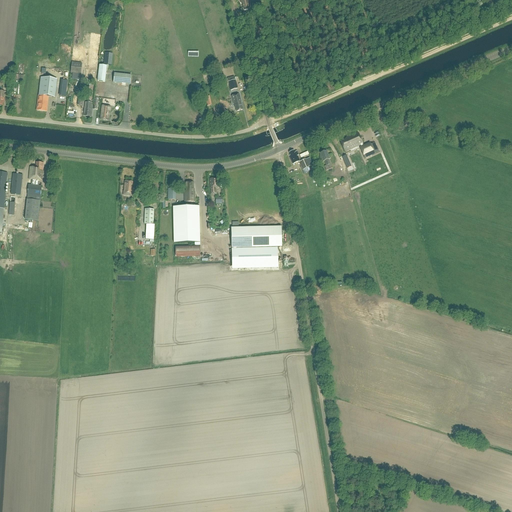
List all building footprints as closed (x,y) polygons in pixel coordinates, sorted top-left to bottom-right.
[(251,9),(248,0),(240,0),(241,1),(242,1),(244,10),(251,9)] [(105,56),(104,65),(112,66),(112,57),(105,56)] [(82,64),(72,63),(71,73),(81,74),(82,64)] [(107,67),(99,66),(97,81),(105,82),(107,67)] [(131,76),(114,74),(113,83),(130,85),(131,76)] [(57,79),(40,78),(37,111),(46,112),(48,97),(55,97),(57,79)] [(234,80),(234,78),(230,79),(231,81),(228,82),(230,91),(237,89),(235,80),(234,80)] [(241,103),(239,95),(231,97),(234,105),(236,112),(243,110),(241,103)] [(93,104),(85,103),(83,117),(91,118),(93,104)] [(110,107),(102,106),(100,120),(108,121),(110,107)] [(363,145),(358,133),(347,137),(345,140),(340,142),(344,152),(363,145)] [(374,154),(370,145),(360,149),(364,158),(374,154)] [(294,153),(294,151),(289,153),(290,156),(289,157),(293,166),(299,164),(303,174),(310,171),(305,160),(300,162),(297,156),(298,156),(297,152),(294,153)] [(329,160),(326,151),(320,153),(323,162),(324,162),(326,166),(324,167),(326,171),(332,169),(329,160)] [(44,164),(36,163),(36,168),(30,167),(29,180),(32,180),(31,185),(28,185),(27,196),(41,197),(42,186),(39,186),(39,181),(42,181),(44,164)] [(22,175),(13,174),(11,195),(20,196),(22,175)] [(219,189),(219,179),(210,179),(211,195),(216,195),(216,189),(219,189)] [(133,182),(125,182),(123,196),(132,196),(133,189),(132,189),(133,182)] [(193,183),(186,183),(186,191),(184,191),(185,203),(195,202),(195,192),(193,192),(193,183)] [(176,189),(168,189),(167,200),(176,200),(176,189)] [(40,202),(27,200),(25,220),(38,221),(40,202)] [(199,207),(174,207),(175,244),(200,243),(199,207)] [(154,210),(145,210),(144,224),(153,225),(154,210)] [(231,228),(231,249),(282,248),(281,227),(238,228),(238,222),(232,222),(232,228),(231,228)] [(146,225),(145,240),(153,240),(154,225),(146,225)] [(200,256),(199,245),(175,246),(175,257),(200,256)]
